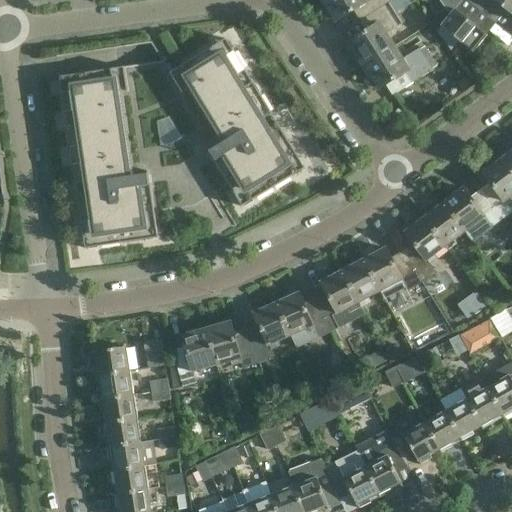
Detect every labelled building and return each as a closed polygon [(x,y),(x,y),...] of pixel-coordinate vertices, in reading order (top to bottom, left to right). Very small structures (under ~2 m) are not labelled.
[(324,0),(337,21),(364,4),(369,14),(389,1),(388,0),(324,0)] [(460,41),(473,52),(487,36),(497,22),(470,0),(438,0),(449,15),(441,25),(441,26),(436,32),(444,41),(444,40),(454,49),(460,41)] [(507,10),(511,13),(511,0),(487,0),(470,0),(497,22),(507,10)] [(351,40),(365,64),(393,47),(386,35),(404,24),(389,1),(369,14),(376,26),(351,40)] [(208,150),(243,207),(306,169),(227,39),(171,73),(183,94),(194,87),(227,141),(210,151),(209,149),(208,150)] [(365,64),(380,89),(406,71),(413,83),(438,66),(425,47),(420,50),(419,48),(401,60),(393,47),(365,64)] [(60,77),(86,249),(159,238),(149,171),(148,172),(148,174),(129,177),(117,93),(129,91),(125,67),(60,77)] [(155,122),(165,145),(181,137),(171,115),(155,122)] [(511,149),(502,157),(511,170),(511,149)] [(481,190),(503,219),(511,212),(511,210),(505,202),(511,197),(511,170),(502,157),(482,172),(490,183),(481,190)] [(463,188),(443,202),(466,232),(474,243),(492,229),(491,228),(503,219),(481,190),(470,198),(463,188)] [(424,216),(446,246),(466,232),(443,202),(424,216)] [(403,251),(423,284),(437,274),(430,264),(438,259),(435,255),(446,246),(424,216),(404,231),(413,244),(403,251)] [(390,293),(393,297),(405,289),(408,293),(423,284),(403,251),(392,258),(385,247),(364,258),(382,292),(384,296),(390,293)] [(360,303),(362,307),(370,304),(368,299),(382,292),(364,258),(343,270),(360,303)] [(360,303),(343,270),(321,282),(326,293),(315,299),(332,332),(345,326),(339,315),(360,303)] [(500,289),(486,300),(495,312),(509,300),(500,289)] [(291,337),(296,350),(332,332),(315,299),(304,304),(299,293),(276,303),(291,337)] [(247,328),(260,363),(275,358),(272,350),(280,347),(278,343),(291,337),(276,303),(254,313),(259,323),(247,328)] [(468,351),(470,355),(500,339),(490,320),(459,337),(465,351),(466,353),(468,351)] [(207,328),(217,365),(239,359),(242,370),(260,363),(247,328),(234,333),(230,322),(207,328)] [(194,372),(217,365),(207,328),(182,335),(186,347),(173,352),(183,387),(197,383),(194,372)] [(165,366),(161,340),(144,342),(147,369),(165,366)] [(96,378),(131,372),(127,347),(92,352),(96,378)] [(366,359),(373,373),(388,366),(381,351),(366,359)] [(486,387),(504,417),(511,412),(511,359),(507,351),(502,354),(508,365),(482,380),(487,387),(486,387)] [(131,372),(96,378),(99,401),(135,395),(131,372)] [(151,392),(168,389),(167,380),(150,382),(151,392)] [(332,399),(340,416),(373,400),(364,383),(332,399)] [(466,398),(483,429),(504,417),(486,387),(466,398)] [(168,389),(151,392),(153,404),(170,401),(168,389)] [(135,395),(99,401),(103,425),(138,419),(135,395)] [(445,410),(462,441),(483,429),(466,398),(445,410)] [(424,423),(442,453),(462,441),(445,410),(424,423)] [(138,419),(103,425),(107,449),(142,443),(138,419)] [(417,460),(420,465),(442,453),(424,423),(403,435),(417,460)] [(269,430),(276,447),(287,441),(279,425),(269,430)] [(159,440),(177,437),(176,427),(157,430),(159,440)] [(276,447),(269,430),(259,435),(267,451),(276,447)] [(392,441),(406,465),(417,460),(403,435),(392,441)] [(177,437),(159,440),(160,450),(179,447),(177,437)] [(365,466),(380,497),(403,486),(395,471),(406,465),(392,441),(374,450),(369,440),(355,447),(357,451),(365,466)] [(142,443),(107,449),(111,473),(146,467),(142,443)] [(232,465),(233,468),(243,463),(235,447),(225,452),(232,465)] [(380,497),(365,466),(357,451),(335,463),(337,468),(328,473),(322,459),(321,459),(327,473),(338,498),(351,493),(358,508),(380,497)] [(210,477),(210,478),(224,471),(224,472),(233,468),(232,465),(225,452),(203,463),(206,469),(210,477)] [(321,459),(289,472),(294,485),(292,486),(302,511),(320,511),(341,504),(327,473),(321,459)] [(194,467),(202,482),(210,478),(210,477),(206,469),(203,463),(194,467)] [(146,467),(111,473),(115,496),(150,490),(146,467)] [(166,487),(184,484),(182,474),(164,477),(166,487)] [(184,484),(166,487),(168,498),(186,494),(184,484)] [(276,511),(302,511),(292,486),(270,495),(276,511)] [(153,511),(150,490),(115,496),(117,511),(153,511)] [(222,500),(222,502),(226,511),(251,511),(248,504),(243,491),(222,500)] [(248,504),(251,511),(276,511),(270,495),(248,504)] [(226,511),(222,502),(199,511),(226,511)]
